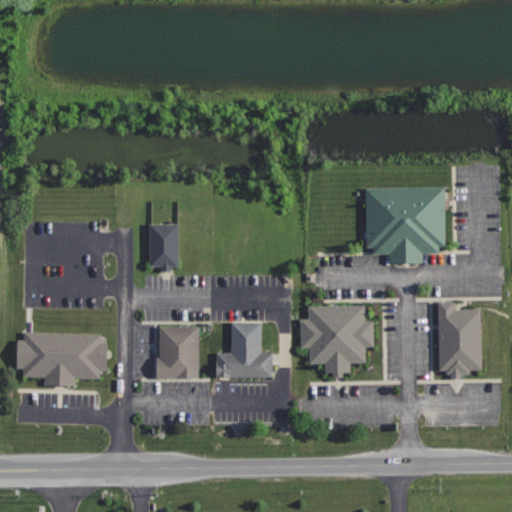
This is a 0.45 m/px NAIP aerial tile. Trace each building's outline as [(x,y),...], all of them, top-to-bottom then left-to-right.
[(365,186),(447,185),(448,248),(442,248),(442,254),(423,254),(423,263),(393,263),(392,252),(375,252),(375,247),(366,247),(365,186)] [(179,222),(150,222),(149,265),(178,266),(179,222)] [(454,300),(438,300),(439,368),(447,368),(447,373),(450,373),(450,377),(461,377),(461,373),(470,373),(469,368),(481,368),(480,307),(454,308),(454,300)] [(366,303),(308,304),(309,317),(300,317),(301,347),(310,347),(310,362),(326,362),(326,370),(334,370),(334,376),(343,376),(343,371),(351,371),(350,362),(366,362),(366,346),(374,346),(374,319),(366,319),(366,303)] [(262,321),(232,321),(232,351),(217,351),(217,376),(273,376),(273,351),(262,351),(262,321)] [(198,325),(159,324),(158,376),(198,376),(198,325)] [(99,335),(14,331),(13,368),(21,368),(21,376),(43,377),(42,384),(72,386),(73,377),(97,378),(97,370),(104,371),(105,342),(99,341),(99,335)]
